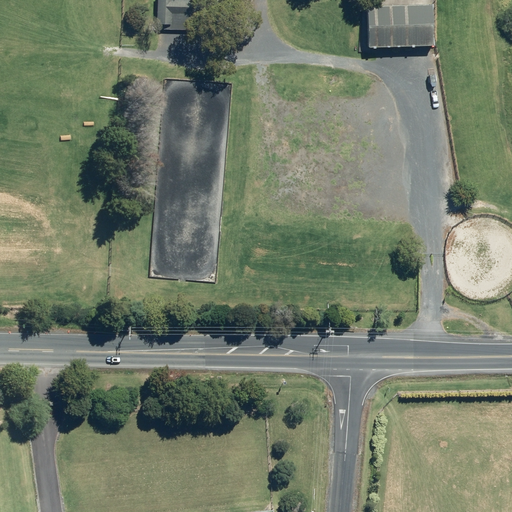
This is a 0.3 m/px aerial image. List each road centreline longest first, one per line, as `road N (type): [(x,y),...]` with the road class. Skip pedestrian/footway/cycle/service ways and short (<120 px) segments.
road 1 (secondary): [(0,350),(353,357)]
road 2 (secondary): [(353,357),(511,354)]
road 3 (unclassified): [(339,511),(353,357)]
